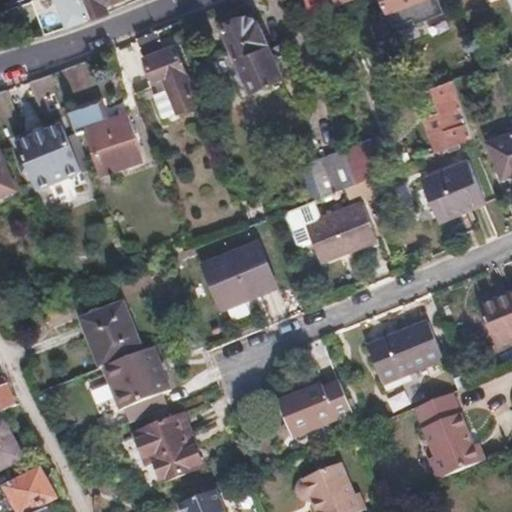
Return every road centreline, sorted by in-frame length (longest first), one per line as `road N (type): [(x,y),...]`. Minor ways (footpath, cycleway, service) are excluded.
road 1 (residential): [(264,350),(511,247)]
road 2 (tertiary): [(0,66),(199,0)]
